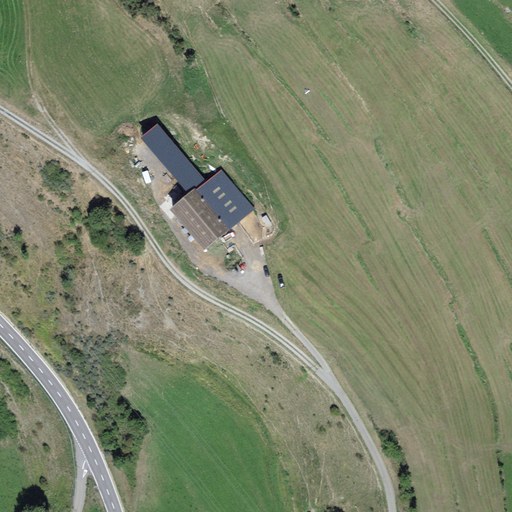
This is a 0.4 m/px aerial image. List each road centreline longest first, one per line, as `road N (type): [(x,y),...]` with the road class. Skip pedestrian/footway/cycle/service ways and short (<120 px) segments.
road 1 (track): [(248,276),(328,377),(285,341),(196,289),(100,176),(0,107)]
road 2 (track): [(81,161),(33,90),(22,0)]
road 3 (unclassified): [(393,511),(380,461),(328,377)]
road 4 (primary): [(87,441),(0,323)]
